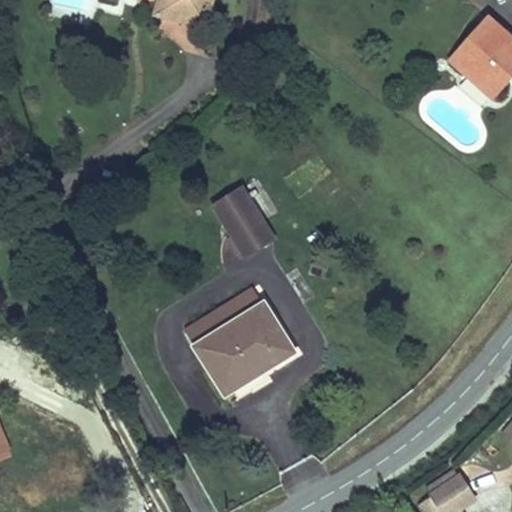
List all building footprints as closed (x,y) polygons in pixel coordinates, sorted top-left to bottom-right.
[(42,0),(80,19),(89,0),(42,0)] [(166,9),(168,0),(159,0),(155,16),(206,29),(208,20),(166,9)] [(168,0),(166,9),(208,20),(213,0),(168,0)] [(511,76),(511,40),(489,19),(452,61),(468,75),(471,72),(496,94),(511,76)] [(173,41),(192,45),(196,28),(177,24),(173,41)] [(471,72),(468,75),(493,98),(496,94),(471,72)] [(274,239),(243,189),(216,205),(247,256),(274,239)] [(314,215),(364,244),(376,224),(325,195),(314,215)] [(184,330),(195,346),(263,303),(253,286),(184,330)] [(195,346),(222,389),(258,366),(262,372),(294,352),(263,303),(195,346)] [(222,389),(226,395),(262,372),(258,366),(222,389)] [(0,429),(0,454),(9,451),(0,429)] [(9,451),(0,454),(0,461),(11,457),(9,451)] [(433,496),(459,479),(454,470),(427,488),(433,496)] [(428,511),(439,511),(440,511),(460,511),(459,509),(474,499),(460,478),(459,479),(433,496),(420,505),(428,511)]
